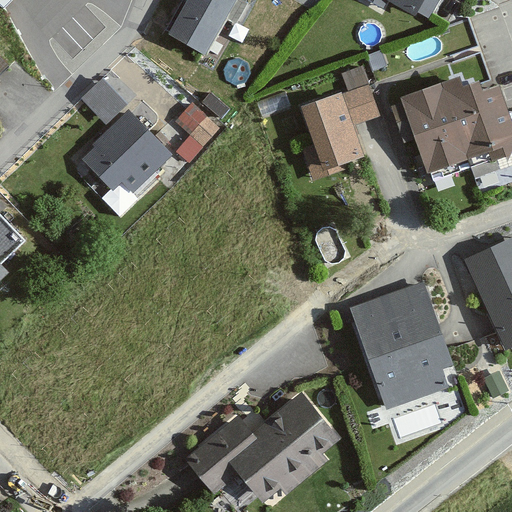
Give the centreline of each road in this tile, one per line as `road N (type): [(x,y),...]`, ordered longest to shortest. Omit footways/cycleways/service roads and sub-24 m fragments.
road 1 (residential): [(72,511),(293,323)]
road 2 (residential): [(0,158),(129,29),(147,0)]
road 3 (tertiary): [(511,426),(408,511)]
